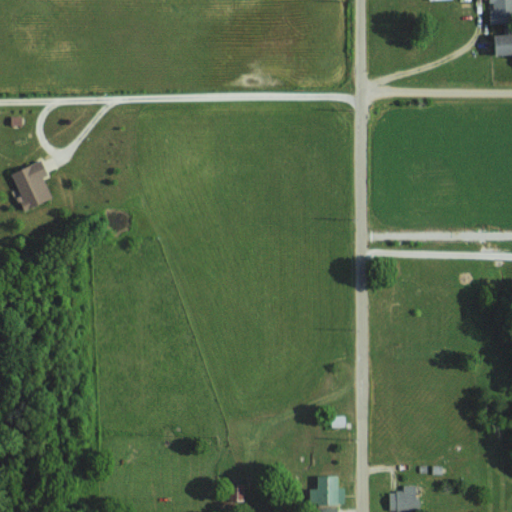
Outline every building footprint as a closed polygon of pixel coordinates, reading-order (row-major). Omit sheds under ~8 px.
[(511,0),(491,0),(491,10),(490,10),(490,22),(511,22),(511,0)] [(511,33),(497,34),(498,55),(511,54),(511,33)] [(45,176),(49,174),(43,160),(12,173),(27,209),(54,198),(45,176)] [(339,474),(317,475),(318,487),(310,487),(310,504),(339,503),(339,474)] [(391,509),(419,510),(419,484),(403,484),(403,490),(391,490),(391,509)]
